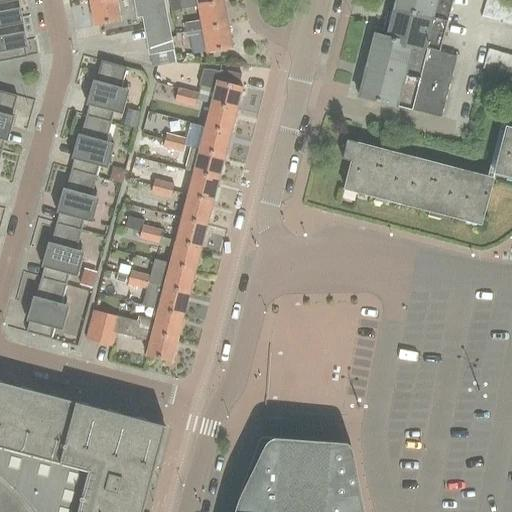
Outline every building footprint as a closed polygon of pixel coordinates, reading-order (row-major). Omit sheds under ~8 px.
[(15,0),(0,0),(0,13),(18,11),(15,0)] [(95,28),(120,23),(115,0),(109,0),(90,4),(95,28)] [(145,31),(170,26),(164,0),(133,0),(138,19),(143,18),(145,31)] [(173,0),(169,0),(171,12),(182,10),(191,9),(199,7),(225,2),(224,0),(182,0),(180,0),(174,1),(173,0)] [(448,22),(453,0),(397,0),(396,7),(448,22)] [(487,0),(483,18),(493,21),(498,1),(495,0),(487,0)] [(493,21),(503,23),(508,3),(498,1),(493,21)] [(187,33),(196,31),(230,25),(225,2),(199,7),(202,21),(185,24),(187,33)] [(503,23),(511,25),(511,4),(508,3),(503,23)] [(440,53),(448,22),(396,7),(388,38),(440,53)] [(18,11),(0,13),(0,38),(22,34),(18,11)] [(196,31),(203,30),(208,54),(234,49),(230,25),(196,31)] [(172,40),(170,26),(145,31),(145,32),(147,45),(172,40)] [(22,34),(0,38),(0,63),(27,58),(22,34)] [(388,38),(380,37),(376,36),(360,97),(443,119),(458,58),(440,53),(388,38)] [(147,45),(149,58),(175,53),(172,40),(147,45)] [(494,72),(500,52),(490,49),(484,70),(494,72)] [(504,75),(510,55),(500,52),(494,72),(504,75)] [(175,53),(149,58),(152,69),(177,64),(175,53)] [(86,117),(111,124),(114,113),(122,115),(127,98),(119,95),(126,69),(101,62),(96,83),(93,82),(91,91),(93,91),(86,117)] [(199,94),(198,100),(213,104),(219,81),(211,79),(213,70),(204,69),(200,86),(201,86),(199,94)] [(213,104),(238,111),(245,87),(239,86),(242,74),(222,69),(221,72),(213,70),(211,79),(219,81),(213,104)] [(187,104),(190,91),(180,89),(177,101),(187,104)] [(199,94),(190,91),(187,104),(196,106),(198,100),(199,94)] [(11,117),(17,97),(0,92),(0,151),(2,152),(4,145),(9,126),(11,127),(14,118),(11,117)] [(232,133),(238,111),(213,104),(206,127),(232,133)] [(128,109),(123,125),(136,129),(140,113),(128,109)] [(104,149),(111,124),(86,117),(81,137),(78,136),(76,144),(78,145),(71,170),(71,171),(96,178),(99,167),(107,169),(112,151),(104,149)] [(226,156),(232,133),(206,127),(201,149),(226,156)] [(511,175),(511,132),(506,131),(496,172),(511,175)] [(174,149),(177,137),(168,134),(164,147),(174,149)] [(177,137),(174,149),(183,152),(187,140),(177,137)] [(483,222),(492,184),(357,150),(359,144),(348,141),(343,161),(352,163),(345,190),(483,222)] [(226,156),(201,149),(200,150),(192,148),(186,170),(220,179),(226,156)] [(89,203),(96,178),(71,171),(71,170),(66,191),(63,190),(61,198),(63,199),(56,224),(56,225),(81,232),(84,221),(92,223),(97,205),(89,203)] [(214,202),(220,179),(186,170),(186,172),(194,174),(188,195),(214,202)] [(162,195),(165,183),(155,180),(152,193),(162,195)] [(172,198),(173,192),(175,185),(165,183),(162,195),(172,198)] [(208,225),(214,202),(188,195),(182,218),(208,225)] [(120,226),(141,232),(144,222),(123,216),(120,226)] [(202,248),(208,225),(182,218),(176,241),(202,248)] [(74,257),(81,232),(56,225),(56,224),(51,244),(48,244),(46,252),(48,253),(41,279),(66,286),(69,275),(77,277),(82,259),(74,257)] [(142,240),(171,248),(173,241),(162,238),(164,231),(146,226),(142,240)] [(196,271),(202,248),(176,241),(170,264),(170,265),(196,271)] [(170,265),(170,264),(154,260),(150,276),(151,277),(149,283),(190,294),(196,271),(170,265)] [(120,265),(118,273),(128,276),(131,267),(120,265)] [(84,269),(80,285),(92,289),(97,273),(84,269)] [(132,272),(130,278),(128,284),(138,287),(141,274),(132,272)] [(117,274),(115,281),(124,283),(126,277),(117,274)] [(141,274),(138,287),(147,289),(150,276),(141,274)] [(184,316),(190,294),(149,283),(151,277),(150,276),(143,306),(184,316)] [(59,311),(66,286),(41,279),(36,298),(33,298),(31,306),(34,307),(26,334),(51,340),(54,329),(62,331),(67,313),(59,311)] [(178,339),(184,316),(143,306),(158,310),(155,320),(139,316),(137,322),(139,322),(137,329),(139,329),(142,330),(178,339)] [(99,344),(107,314),(92,310),(84,340),(99,344)] [(117,330),(117,327),(120,318),(120,317),(107,314),(99,344),(113,347),(116,334),(117,330)] [(139,322),(137,322),(120,318),(117,327),(116,334),(150,342),(146,356),(172,363),(178,339),(142,330),(139,329),(137,329),(139,322)] [(138,511),(135,511),(142,485),(151,487),(166,426),(0,382),(0,511),(138,511)] [(365,511),(352,448),(350,443),(346,442),(273,437),(265,437),(263,436),(261,439),(239,502),(236,511),(365,511)]
